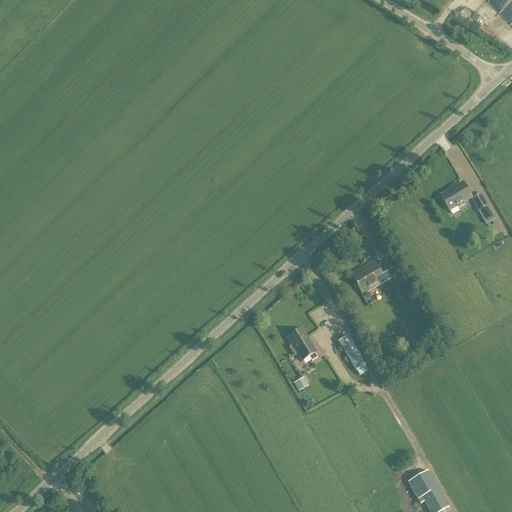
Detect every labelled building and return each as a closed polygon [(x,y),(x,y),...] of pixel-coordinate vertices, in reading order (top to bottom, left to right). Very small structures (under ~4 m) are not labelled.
[(511,0),(488,0),(511,27),(511,0)] [(450,211),(471,198),(463,183),(441,196),(450,211)] [(487,207),(480,195),(472,200),(479,212),(487,207)] [(397,276),(389,263),(377,269),(374,263),(351,276),(363,296),(397,276)] [(404,297),(414,291),(404,274),(397,279),(402,289),(400,290),(404,297)] [(317,358),(315,354),(316,353),(302,330),(287,339),(302,362),(309,358),(312,362),(317,358)] [(338,343),(356,372),(366,365),(348,336),(338,343)] [(294,384),(299,392),(304,389),(299,381),(294,384)] [(441,511),(449,508),(428,471),(408,483),(420,505),(424,503),(429,511),(441,511)]
